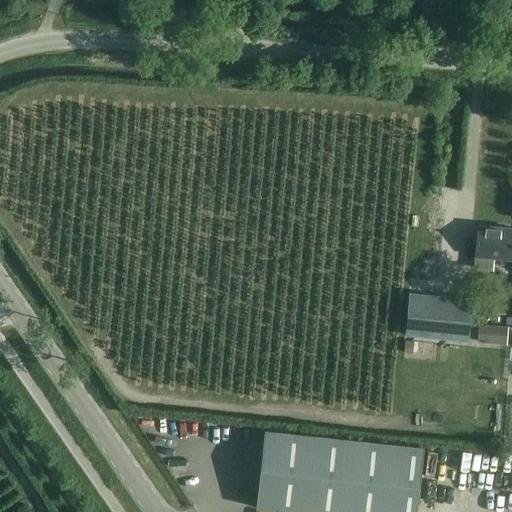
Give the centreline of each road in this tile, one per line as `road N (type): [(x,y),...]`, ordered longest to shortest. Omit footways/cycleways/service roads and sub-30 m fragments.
road 1 (unclassified): [(0,52),(35,42),(511,69)]
road 2 (tertiary): [(155,511),(0,286)]
